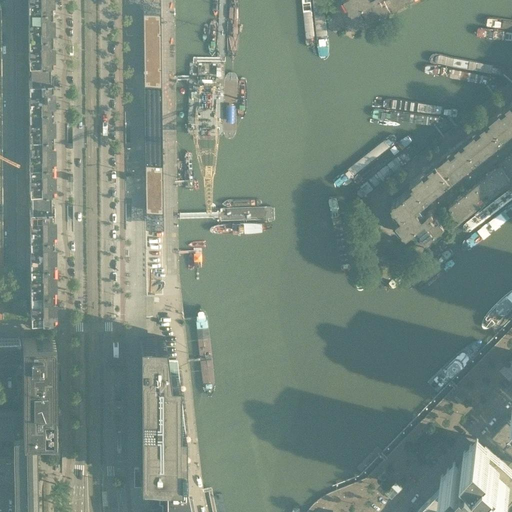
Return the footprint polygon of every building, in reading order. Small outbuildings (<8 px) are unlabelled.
[(147,10),(159,9),(159,0),(141,0),(142,10),(147,10)] [(344,0),(347,3),(349,4),(350,6),(352,6),(353,8),(362,3),(370,17),(391,6),(387,0),(373,0),(370,2),(369,0),(344,0)] [(406,0),(387,0),(391,6),(392,9),(394,7),(396,8),(397,7),(398,5),(407,1),(406,0)] [(51,3),(27,3),(14,3),(15,31),(27,31),(52,31),(52,28),(53,28),(53,19),(49,19),(49,14),(53,14),(53,5),(51,5),(51,3)] [(143,10),(142,10),(144,210),(145,210),(146,210),(162,210),(159,9),(149,10),(144,10),(143,10)] [(229,68),(231,70),(233,68),(235,64),(237,60),(238,47),(237,27),(237,25),(236,23),(234,21),(232,21),(229,23),(228,24),(227,27),(226,46),(226,59),(227,64),(229,68)] [(208,52),(212,56),(215,53),(217,49),(217,46),(218,29),(217,24),(215,22),(212,22),(210,23),(209,28),(207,45),(207,49),(208,52)] [(52,31),(27,31),(15,31),(15,58),(28,58),(30,58),(49,58),(52,58),(52,56),(53,56),(53,46),(49,47),(49,42),(53,42),(53,33),(52,33),(52,31)] [(30,58),(28,58),(15,58),(15,76),(28,76),(30,76),(49,76),(49,58),(30,58)] [(194,63),(189,62),(189,77),(187,136),(222,137),(224,63),(194,63)] [(30,76),(28,76),(15,76),(16,104),(28,104),(52,104),(52,101),(53,101),(53,92),(49,92),(49,88),(53,88),(53,78),(52,78),(52,76),(49,76),(30,76)] [(501,139),(511,130),(511,100),(503,107),(502,106),(501,106),(500,106),(499,106),(499,107),(498,108),(498,109),(498,110),(498,111),(486,121),(487,121),(501,139)] [(52,104),(28,104),(16,104),(16,131),(28,131),(52,131),(52,129),(54,129),(53,119),(49,120),(49,115),(53,115),(53,106),(52,106),(52,104)] [(108,361),(107,164),(125,164),(125,174),(130,174),(130,143),(125,143),(125,148),(107,148),(106,108),(101,108),(77,108),(77,148),(72,148),(72,144),(67,144),(68,175),(72,175),(72,164),(77,164),(79,361),(77,381),(78,428),(78,441),(79,455),(79,461),(80,468),(81,481),(81,487),(82,492),(83,499),(84,504),(85,511),(84,511),(118,511),(118,507),(116,492),(114,476),(114,470),(113,460),(112,449),(112,440),(112,435),(111,423),(117,423),(117,432),(120,432),(120,402),(116,402),(116,407),(111,407),(111,381),(108,361)] [(502,140),(501,139),(487,121),(478,128),(477,128),(476,127),(475,127),(474,128),(473,128),(473,129),(473,130),(473,131),(473,132),(463,140),(478,159),(502,140)] [(52,131),(28,131),(16,131),(16,158),(29,158),(52,158),(52,156),(54,156),(54,147),(50,147),(49,142),(54,142),(54,133),(52,133),(52,131)] [(463,140),(453,148),(452,148),(451,147),(450,147),(449,148),(448,148),(448,149),(447,149),(447,150),(447,151),(448,152),(445,155),(437,161),(451,179),(452,180),(478,159),(463,140)] [(511,153),(500,163),(510,174),(511,174),(511,173),(511,153)] [(30,186),(50,186),(53,186),(53,183),(54,183),(54,174),(50,174),(50,170),(54,170),(54,161),(52,161),(52,158),(29,158),(16,158),(16,186),(29,186),(30,186)] [(436,160),(427,168),(426,167),(425,167),(424,166),(424,167),(423,167),(422,167),(422,168),(421,168),(421,169),(421,170),(421,171),(422,172),(410,180),(425,199),(425,200),(451,179),(437,161),(436,160)] [(500,163),(488,173),(497,185),(505,180),(506,180),(508,179),(508,177),(510,176),(509,175),(510,174),(500,163)] [(488,173),(475,184),(485,196),(485,195),(487,195),(489,194),(489,192),(497,185),(488,173)] [(413,185),(392,202),(401,215),(399,217),(400,218),(411,209),(412,209),(425,199),(410,180),(409,181),(413,185)] [(475,184),(462,194),(472,206),(479,200),(481,200),(482,199),(483,197),(485,196),(475,184)] [(50,204),(50,186),(30,186),(29,186),(16,186),(16,203),(29,204),(31,204),(50,204)] [(449,205),(450,206),(458,216),(460,215),(462,215),(463,214),(463,212),(472,206),(462,194),(449,205)] [(31,204),(29,204),(16,203),(17,232),(29,232),(53,232),(53,229),(54,229),(54,220),(50,220),(50,215),(54,215),(54,206),(53,206),(53,204),(50,204),(31,204)] [(420,221),(412,209),(411,209),(400,218),(399,217),(394,221),(400,229),(402,229),(404,231),(406,231),(406,232),(407,233),(415,226),(425,239),(444,224),(436,214),(423,224),(420,221)] [(162,225),(162,210),(144,210),(144,225),(162,225)] [(53,232),(29,232),(17,232),(17,259),(29,259),(53,259),(53,256),(55,256),(54,247),(50,247),(50,243),(54,243),(54,234),(53,234),(53,232)] [(53,259),(29,259),(17,259),(17,286),(29,286),(53,286),(53,284),(55,284),(55,275),(50,275),(50,270),(55,270),(55,261),(53,261),(53,259)] [(53,286),(29,286),(17,286),(17,296),(26,296),(26,314),(29,314),(54,314),(54,311),(55,311),(55,302),(51,302),(51,298),(55,298),(55,288),(53,288),(53,286)] [(17,296),(11,296),(7,296),(2,296),(3,314),(7,314),(12,314),(26,314),(26,296),(17,296)] [(138,370),(135,379),(137,380),(135,387),(137,389),(135,395),(137,397),(135,404),(137,405),(135,412),(137,414),(135,420),(137,422),(135,429),(137,430),(135,437),(137,439),(135,445),(137,447),(135,454),(139,456),(139,464),(139,474),(156,474),(157,484),(158,484),(158,502),(161,502),(161,509),(167,509),(166,511),(194,511),(191,495),(188,495),(186,481),(184,473),(183,471),(183,433),(183,422),(178,422),(178,372),(168,372),(164,337),(164,334),(138,334),(138,337),(138,370)] [(55,437),(54,336),(11,337),(12,357),(12,409),(2,409),(0,408),(0,433),(12,433),(35,433),(35,437),(55,437)] [(12,357),(11,337),(5,337),(0,336),(0,356),(6,357),(12,357)] [(509,381),(511,378),(511,357),(499,371),(509,381)] [(511,418),(508,414),(492,432),(511,450),(511,418)] [(12,434),(13,434),(13,458),(0,457),(0,511),(35,511),(35,437),(35,433),(12,433),(12,434)] [(497,511),(511,496),(511,470),(477,437),(463,452),(468,457),(466,459),(464,457),(459,462),(461,464),(459,466),(455,462),(442,474),(441,476),(446,481),(418,511),(417,511),(497,511)] [(139,474),(139,464),(132,464),(132,485),(157,484),(156,474),(139,474)] [(391,498),(402,487),(396,481),(385,492),(391,498)]
